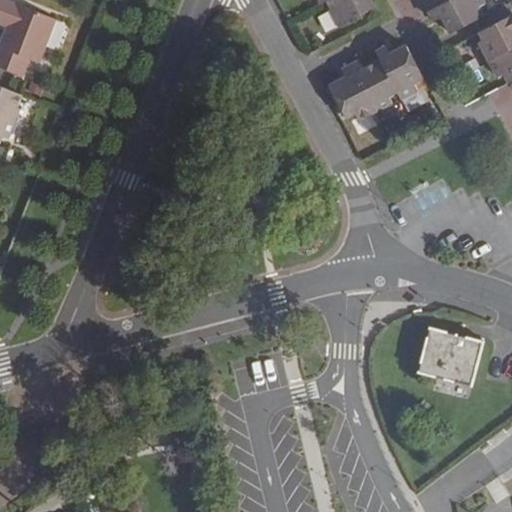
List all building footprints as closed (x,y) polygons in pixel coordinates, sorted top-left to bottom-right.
[(0,0),(0,23),(7,27),(0,45),(0,67),(24,76),(31,60),(40,63),(57,20),(5,0),(0,0)] [(330,0),(335,8),(328,11),(337,27),(372,9),(367,0),(330,0)] [(429,0),(423,3),(428,12),(451,0),(429,0)] [(440,18),(448,35),(481,18),(477,9),(484,6),(480,0),(451,0),(428,12),(433,22),(440,18)] [(511,14),(479,33),(482,39),(478,42),(487,61),(511,48),(511,14)] [(375,53),(379,60),(397,93),(400,99),(417,90),(414,84),(422,79),(405,47),(388,56),(385,48),(375,53)] [(503,74),(508,84),(511,82),(511,48),(487,61),(497,78),(503,74)] [(397,93),(379,60),(363,69),(359,62),(350,66),(373,113),(392,103),(388,97),(397,93)] [(373,113),(350,66),(341,72),(344,79),(328,88),(344,120),(354,114),(358,121),(373,113)] [(25,94),(0,84),(0,134),(10,139),(22,108),(19,106),(25,94)] [(511,89),(511,86),(492,91),(498,116),(511,112),(511,89)] [(474,388),(487,340),(433,326),(421,374),(474,388)]
